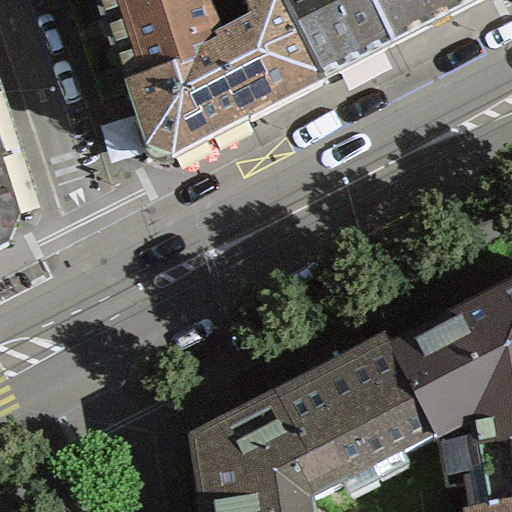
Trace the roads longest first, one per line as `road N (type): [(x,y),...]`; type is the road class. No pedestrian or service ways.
road 1 (secondary): [(511,60),(107,270)]
road 2 (secondary): [(121,343),(511,150)]
road 3 (residential): [(107,270),(22,0)]
road 4 (residential): [(149,511),(121,343)]
road 5 (secondary): [(0,403),(121,343)]
road 6 (secondary): [(107,270),(0,325)]
